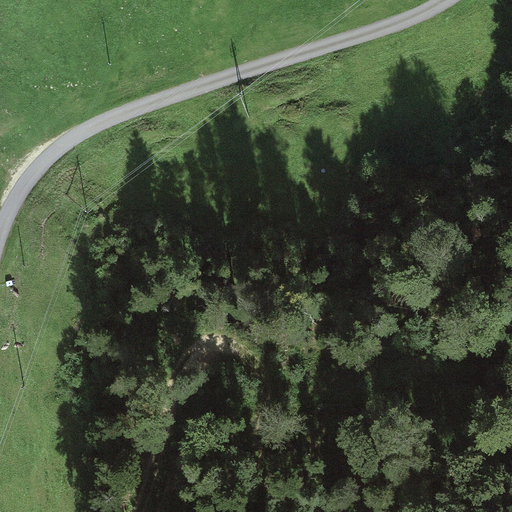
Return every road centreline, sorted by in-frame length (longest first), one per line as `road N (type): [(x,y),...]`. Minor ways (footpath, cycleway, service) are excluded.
road 1 (track): [(0,233),(37,167),(94,123),(442,0)]
road 2 (track): [(249,511),(263,384),(242,354),(215,343),(189,357),(179,375),(140,511)]
road 3 (track): [(43,511),(41,459),(0,358)]
